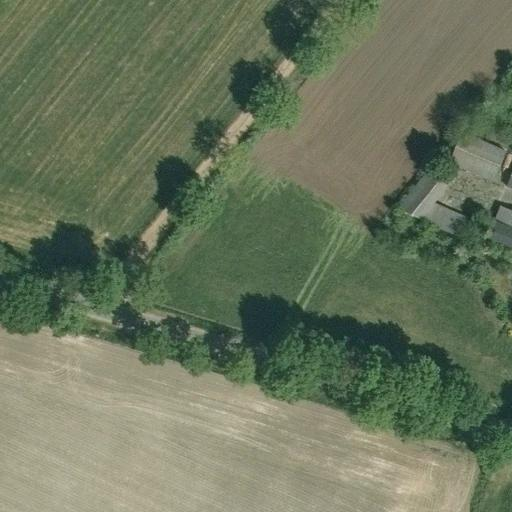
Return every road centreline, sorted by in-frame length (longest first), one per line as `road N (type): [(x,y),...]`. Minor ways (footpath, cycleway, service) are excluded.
road 1 (unclassified): [(511,434),(0,279)]
road 2 (track): [(98,309),(345,0)]
